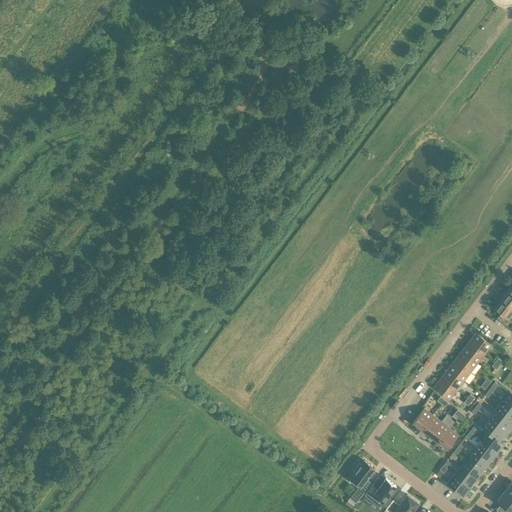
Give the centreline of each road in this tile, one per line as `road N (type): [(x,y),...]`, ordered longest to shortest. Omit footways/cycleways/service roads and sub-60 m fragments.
road 1 (residential): [(452,511),(369,445),(511,260)]
road 2 (track): [(0,272),(211,12)]
road 3 (track): [(133,0),(103,116),(44,143),(0,186)]
